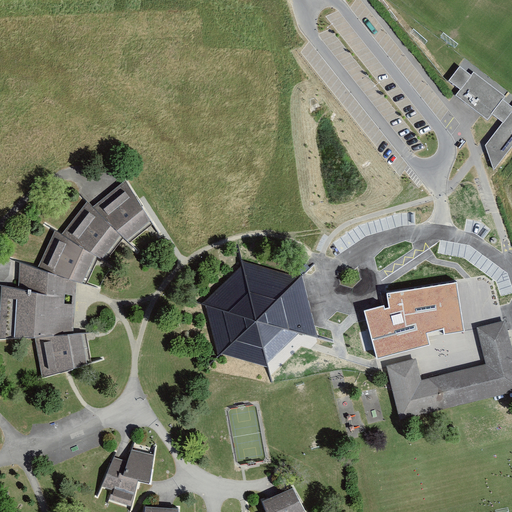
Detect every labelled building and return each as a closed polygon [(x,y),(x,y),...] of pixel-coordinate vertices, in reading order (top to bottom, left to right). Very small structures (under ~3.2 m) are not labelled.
[(511,152),(511,93),(485,74),(483,78),(462,63),(450,79),(472,95),(468,101),(497,122),(500,116),(509,123),(493,144),(501,168),(511,152)] [(65,375),(93,366),(88,335),(76,335),(78,294),(78,284),(87,287),(99,260),(105,264),(125,238),(129,244),(155,223),(126,182),(95,208),(89,202),(63,235),(57,231),(37,270),(21,263),(19,289),(2,286),(0,312),(0,343),(36,341),(42,382),(65,375)] [(301,334),(319,340),(305,275),(302,279),(242,262),(243,266),(202,306),(206,308),(220,359),(224,356),(271,370),(270,366),(301,334)] [(453,266),(380,284),(393,335),(466,317),(453,266)] [(419,362),(389,369),(401,422),(511,395),(511,338),(508,321),(477,329),(486,366),(423,381),(419,362)] [(106,505),(132,511),(142,484),(155,485),(157,448),(132,442),(128,464),(115,461),(118,454),(115,453),(93,502),(97,503),(102,490),(110,493),(106,505)] [(305,511),(293,488),(263,502),(266,511),(178,511),(178,509),(146,507),(145,511),(305,511)]
